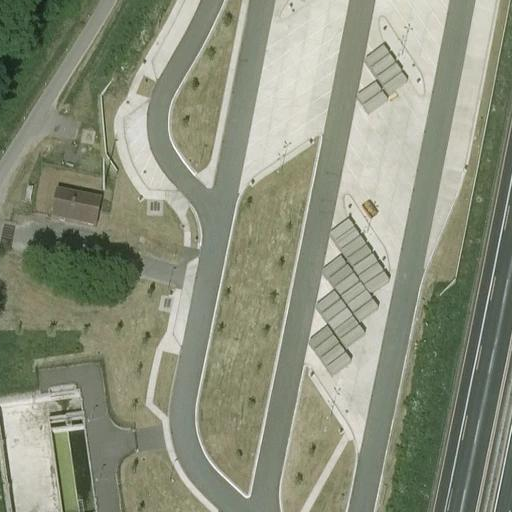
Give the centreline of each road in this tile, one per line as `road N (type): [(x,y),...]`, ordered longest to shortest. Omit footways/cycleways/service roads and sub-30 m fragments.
road 1 (motorway): [(511,253),(459,511)]
road 2 (unclassified): [(106,0),(0,176)]
